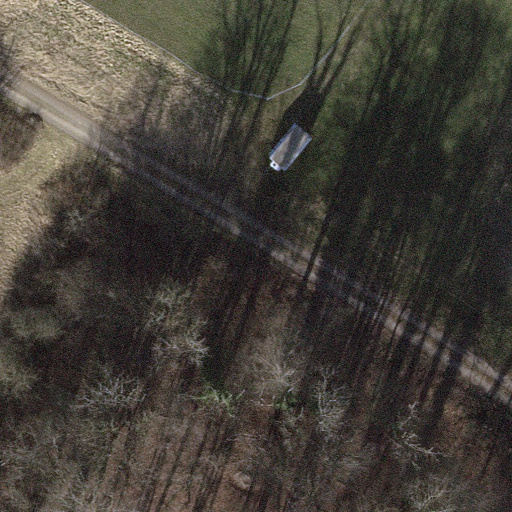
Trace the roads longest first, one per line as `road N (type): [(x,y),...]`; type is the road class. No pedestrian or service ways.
road 1 (track): [(0,84),(348,297),(511,426)]
road 2 (track): [(217,217),(391,0)]
